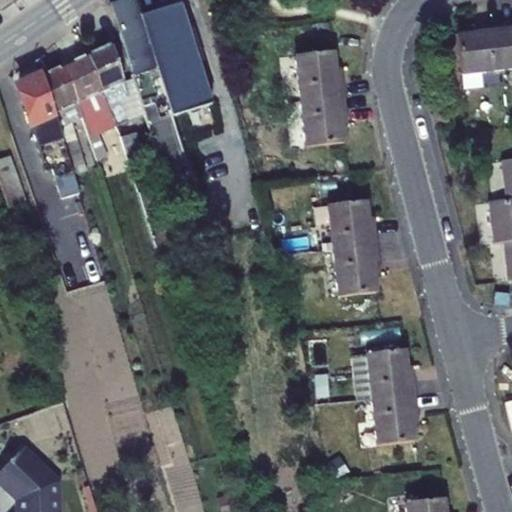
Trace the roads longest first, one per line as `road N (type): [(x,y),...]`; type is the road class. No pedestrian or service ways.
road 1 (residential): [(456,336),(388,66),(397,28),(421,0)]
road 2 (residential): [(502,511),(456,336)]
